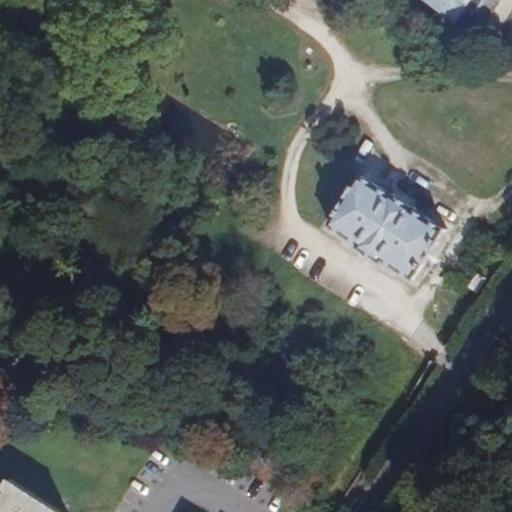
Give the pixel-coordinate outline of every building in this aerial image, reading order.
[(511,0),(424,0),(451,20),(460,9),(484,24),(501,0),(511,0)] [(446,229),(362,176),(331,225),(359,244),(358,248),(382,262),(384,260),(414,279),(446,229)] [(447,303),(457,289),(450,285),(441,299),(447,303)] [(423,324),(448,341),(475,299),(458,287),(457,289),(447,303),(441,299),(440,299),(423,324)] [(0,511),(59,511),(13,482),(7,492),(0,487),(0,511)]
